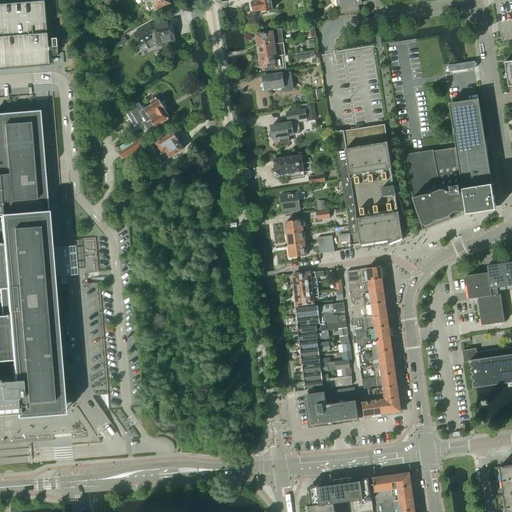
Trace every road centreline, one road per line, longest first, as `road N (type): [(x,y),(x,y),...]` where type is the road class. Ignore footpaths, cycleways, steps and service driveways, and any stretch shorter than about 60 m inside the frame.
road 1 (residential): [(278,466),(208,0)]
road 2 (secondary): [(424,451),(408,307),(414,287),(446,254),(511,227)]
road 3 (tertiary): [(81,480),(278,466)]
road 4 (residential): [(511,186),(477,4)]
road 5 (tertiary): [(278,466),(424,451)]
road 6 (residential): [(477,4),(375,20),(372,0)]
